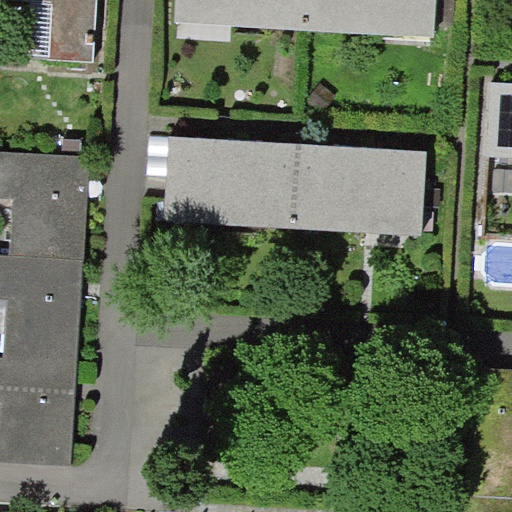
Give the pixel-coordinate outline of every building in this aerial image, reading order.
[(50,0),(47,57),(91,60),(93,0),(50,0)] [(433,0),(174,0),(174,18),(431,33),(433,0)] [(477,163),(511,165),(511,93),(481,91),(477,163)] [(418,159),(160,144),(155,228),(413,243),(418,159)] [(0,205),(5,206),(2,266),(73,270),(79,168),(0,163),(0,205)] [(0,367),(67,371),(73,270),(2,266),(0,265),(0,367)] [(0,469),(61,473),(67,371),(0,367),(0,469)] [(511,510),(511,380),(466,378),(459,507),(511,510)]
